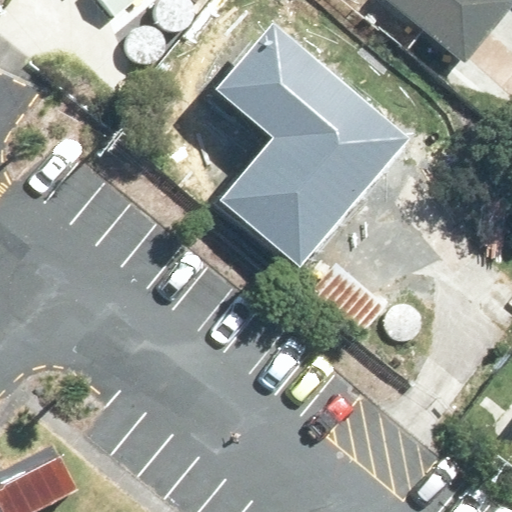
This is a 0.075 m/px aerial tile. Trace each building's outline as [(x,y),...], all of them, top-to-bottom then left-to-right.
[(376,0),(462,71),(511,11),(511,4),(507,0),(376,0)] [(213,211),(291,278),(351,207),(371,223),(415,172),(395,156),(401,148),(265,33),(209,99),(237,122),(209,154),(239,179),(213,211)] [(447,145),(475,166),(494,141),(467,120),(447,145)] [(327,257),(302,285),(359,336),(384,308),(327,257)] [(511,374),(510,372),(486,399),(508,418),(511,413),(511,374)] [(61,457),(0,485),(0,511),(48,511),(80,498),(61,457)]
